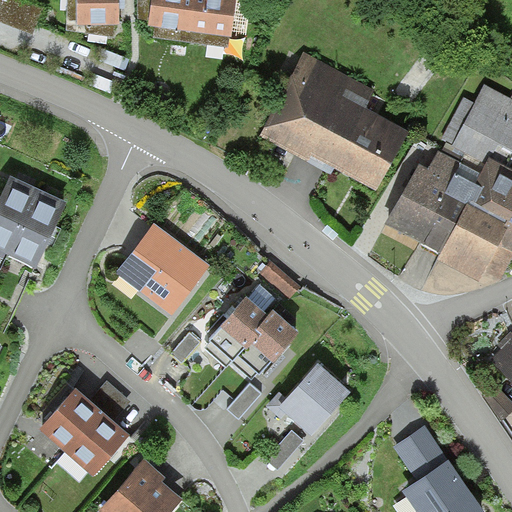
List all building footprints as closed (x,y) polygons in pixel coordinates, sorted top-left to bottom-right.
[(39,11),(9,0),(0,0),(0,21),(32,33),(39,11)] [(118,0),(80,0),(80,25),(118,25),(118,0)] [(192,35),(196,0),(151,0),(148,29),(192,35)] [(232,39),(236,0),(196,0),(192,35),(232,39)] [(444,63),(424,49),(395,91),(416,105),(444,63)] [(367,114),(378,94),(307,57),(265,137),(306,158),(309,152),(376,187),(405,133),(367,114)] [(475,103),(464,98),(443,139),(448,141),(441,153),(437,151),(428,169),(419,164),(387,228),(440,254),(436,261),(485,285),(504,276),(511,261),(511,98),(485,85),(475,103)] [(66,203),(9,177),(0,197),(0,250),(37,267),(66,203)] [(155,225),(118,276),(172,315),(209,265),(155,225)] [(270,263),(261,273),(290,297),(298,287),(270,263)] [(246,301),(205,350),(227,369),(232,362),(251,378),(256,372),(260,375),(271,362),(275,366),(300,336),(273,314),(268,319),(246,301)] [(201,344),(190,333),(170,354),(182,365),(201,344)] [(511,341),(490,362),(511,387),(511,341)] [(287,416),(313,438),(351,395),(318,367),(288,401),(280,394),(268,408),(282,421),(287,416)] [(251,385),(229,409),(241,419),(263,396),(251,385)] [(78,387),(39,432),(91,477),(130,433),(78,387)] [(511,404),(496,387),(484,397),(501,422),(511,412),(511,404)] [(394,445),(417,480),(449,459),(426,424),(394,445)] [(304,441),(293,432),(267,461),(278,471),(304,441)] [(417,480),(404,489),(419,511),(484,511),(449,459),(417,480)] [(147,460),(101,511),(170,511),(181,500),(161,482),(165,476),(147,460)]
